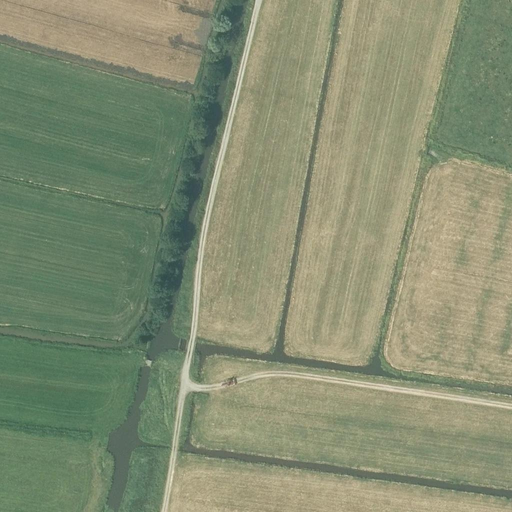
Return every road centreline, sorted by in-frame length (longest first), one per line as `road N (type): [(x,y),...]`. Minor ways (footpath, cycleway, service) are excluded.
road 1 (track): [(261,0),(204,232),(184,380),(193,390),(224,389),(268,373),(297,373),(511,405)]
road 2 (track): [(184,380),(165,511)]
